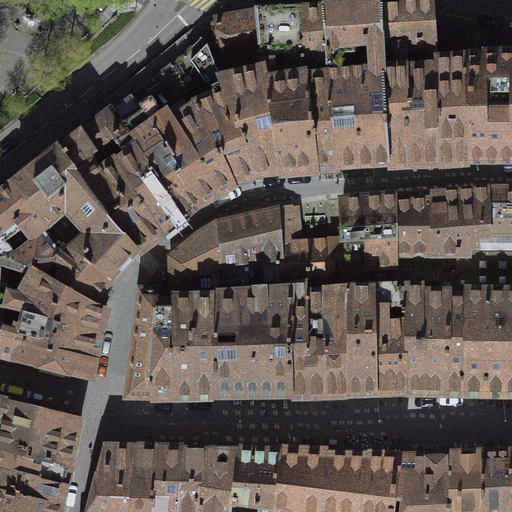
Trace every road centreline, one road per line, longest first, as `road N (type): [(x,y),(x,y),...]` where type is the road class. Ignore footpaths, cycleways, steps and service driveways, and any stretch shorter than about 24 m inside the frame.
road 1 (residential): [(102,405),(132,275),(215,207),(284,189),(511,174)]
road 2 (residential): [(511,420),(151,422),(102,405)]
road 3 (residential): [(185,0),(151,38),(0,159)]
